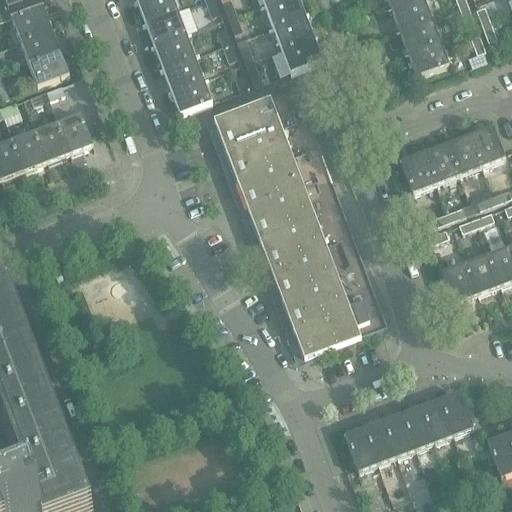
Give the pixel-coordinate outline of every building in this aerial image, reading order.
[(10,0),(3,3),(0,3),(0,28),(0,30),(12,25),(43,13),(38,0),(10,0)] [(171,0),(154,0),(137,7),(145,29),(178,17),(171,0)] [(260,0),(264,10),(291,0),(260,0)] [(297,0),(291,0),(264,10),(273,33),(306,21),(297,0)] [(423,2),(422,0),(385,0),(391,14),(423,2)] [(464,0),(454,0),(460,15),(468,11),(464,0)] [(432,25),(423,2),(391,14),(400,37),(432,25)] [(214,3),(206,7),(212,22),(220,19),(214,3)] [(231,5),(222,9),(228,24),(236,21),(231,5)] [(474,27),(468,11),(460,15),(466,31),(474,27)] [(43,13),(12,25),(20,48),(52,36),(43,13)] [(178,17),(145,29),(154,52),(186,40),(197,35),(189,13),(178,18),(178,17)] [(485,13),(476,16),(483,32),(491,29),(485,13)] [(236,21),(228,24),(234,40),(242,36),(236,21)] [(306,21),(273,33),(282,56),(314,43),(306,21)] [(441,48),(432,25),(400,37),(409,60),(441,48)] [(497,45),(491,29),(483,32),(489,48),(497,45)] [(225,33),(217,36),(223,52),(231,49),(225,33)] [(52,36),(20,48),(29,71),(61,59),(52,36)] [(186,40),(154,52),(162,75),(195,63),(186,40)] [(479,41),(471,44),(477,61),(486,58),(479,41)] [(314,43),(282,56),(291,80),(323,67),(314,43)] [(441,48),(409,60),(417,83),(449,71),(441,48)] [(231,49),(223,52),(229,68),(237,64),(231,49)] [(248,51),(239,54),(245,69),(253,66),(248,51)] [(61,59),(29,71),(38,94),(69,82),(61,59)] [(195,63),(162,75),(171,98),(203,85),(195,63)] [(253,66),(245,69),(251,85),(259,82),(253,66)] [(243,79),(234,83),(240,98),(249,95),(243,79)] [(203,85),(171,98),(180,121),(212,109),(203,85)] [(46,98),(49,106),(64,100),(61,92),(46,98)] [(231,117),(204,127),(298,374),(322,365),(321,360),(387,335),(297,97),(232,121),(231,117)] [(46,98),(30,104),(33,112),(49,106),(46,98)] [(0,115),(4,123),(19,117),(16,109),(0,115)] [(58,130),(70,162),(94,153),(82,121),(58,130)] [(58,130),(35,138),(47,170),(70,162),(58,130)] [(493,133),(470,142),(482,174),(505,165),(493,133)] [(35,138),(13,147),(25,179),(47,170),(35,138)] [(470,142),(447,151),(459,183),(482,174),(470,142)] [(13,147),(0,151),(0,182),(2,187),(25,179),(13,147)] [(447,151),(424,160),(436,192),(459,183),(447,151)] [(424,160),(401,169),(413,200),(436,192),(424,160)] [(508,196),(492,202),(495,211),(511,205),(508,196)] [(492,202),(476,208),(480,217),(495,211),(492,202)] [(463,214),(447,220),(450,228),(466,222),(463,214)] [(491,219),(475,225),(478,234),(494,228),(491,219)] [(447,220),(431,226),(434,234),(450,228),(447,220)] [(475,225),(459,231),(462,240),(478,234),(475,225)] [(446,236),(429,243),(432,251),(449,245),(446,236)] [(511,252),(489,261),(501,293),(511,288),(511,252)] [(489,261),(466,270),(478,302),(501,293),(489,261)] [(466,270),(442,279),(455,311),(478,302),(466,270)] [(0,511),(88,511),(11,308),(0,312),(0,438),(11,466),(13,472),(19,487),(4,493),(0,494),(0,511)] [(460,399),(441,406),(454,443),(474,436),(460,399)] [(441,406),(422,413),(435,450),(454,443),(441,406)] [(422,413),(402,421),(416,457),(435,450),(422,413)] [(402,421),(383,428),(397,465),(416,457),(402,421)] [(383,428),(364,435),(378,472),(397,465),(383,428)] [(364,435),(345,442),(359,479),(378,472),(364,435)] [(511,456),(506,441),(487,449),(501,485),(511,481),(511,456)]
